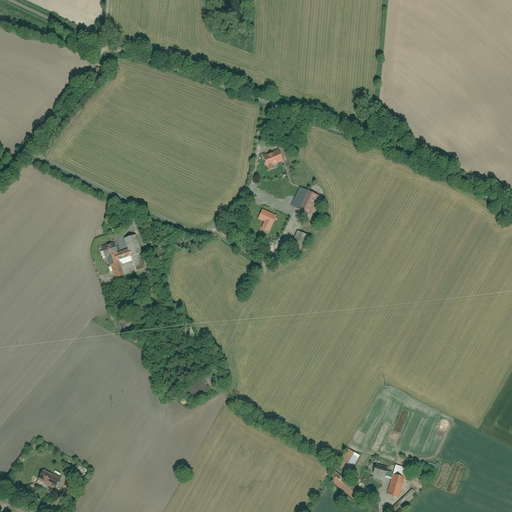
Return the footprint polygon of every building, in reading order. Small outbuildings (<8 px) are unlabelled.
[(275,170),(273,165),(284,162),(281,153),(264,158),(267,167),(268,167),(269,171),(275,170)] [(300,188),(291,207),(310,215),(318,197),(300,188)] [(277,211),(276,214),(265,209),(261,217),(272,222),(270,228),(284,235),(292,218),(277,211)] [(264,230),(260,238),(275,246),(279,237),(264,230)] [(298,233),(289,252),(301,257),(310,239),(298,233)] [(108,259),(116,280),(124,277),(120,266),(132,262),(134,266),(145,262),(135,236),(125,240),(128,250),(118,254),(115,245),(102,250),(106,260),(108,259)] [(142,288),(145,298),(154,295),(151,285),(142,288)] [(338,467),(349,474),(360,457),(348,450),(338,467)] [(377,461),(372,475),(385,479),(385,478),(391,480),(387,495),(400,498),(408,470),(395,466),(393,473),(387,472),(389,465),(377,461)] [(43,471),(38,482),(55,491),(60,480),(43,471)] [(341,474),(333,483),(355,501),(362,492),(341,474)] [(412,490),(391,510),(393,511),(401,511),(418,497),(412,490)]
